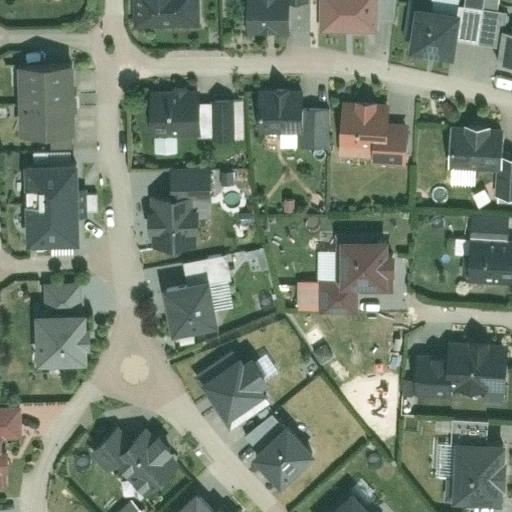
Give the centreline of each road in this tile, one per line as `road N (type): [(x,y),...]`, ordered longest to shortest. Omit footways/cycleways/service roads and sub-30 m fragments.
road 1 (residential): [(511,104),(335,63),(115,69)]
road 2 (residential): [(268,511),(178,398),(136,365)]
road 3 (residential): [(128,263),(115,69)]
road 4 (residential): [(40,511),(68,416),(136,365)]
road 5 (residential): [(128,263),(8,265)]
